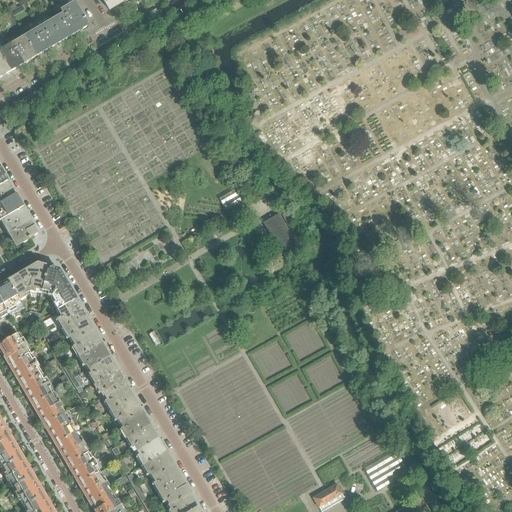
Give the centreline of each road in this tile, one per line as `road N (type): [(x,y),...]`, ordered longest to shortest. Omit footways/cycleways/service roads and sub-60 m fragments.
road 1 (residential): [(57,242),(213,511)]
road 2 (residential): [(0,381),(75,511)]
road 3 (residential): [(0,115),(115,46)]
